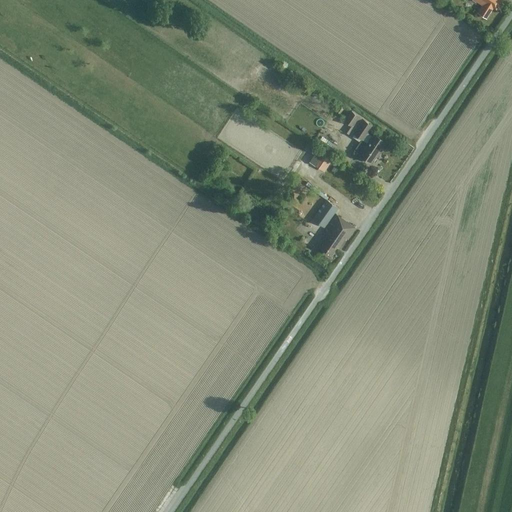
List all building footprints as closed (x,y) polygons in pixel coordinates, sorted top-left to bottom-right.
[(493,8),(498,10),(504,0),(475,0),(483,5),(478,13),(487,18),(493,8)] [(357,129),(352,137),(360,142),(354,150),(360,154),(359,155),(372,163),(376,157),(376,158),(386,143),(373,134),(372,136),(367,133),(372,125),(351,111),(345,121),(357,129)] [(317,150),(309,162),(315,166),(316,165),(323,154),(317,150)] [(316,165),(324,171),(332,160),(324,154),(323,154),(316,165)] [(238,188),(252,167),(241,160),(227,181),(238,188)] [(313,219),(325,227),(338,208),(327,199),(313,219)] [(346,238),(348,239),(356,228),(336,215),(325,231),(328,233),(324,240),(325,241),(321,248),(331,255),(337,246),(339,247),(346,238)]
